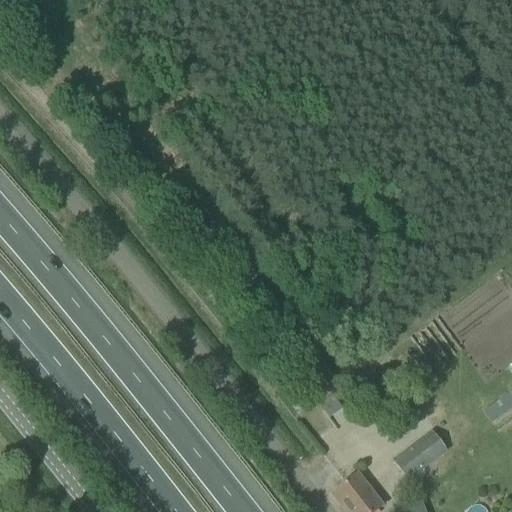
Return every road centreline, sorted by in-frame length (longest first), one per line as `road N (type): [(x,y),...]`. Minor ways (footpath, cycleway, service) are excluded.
road 1 (unclassified): [(324,511),(144,279),(0,120)]
road 2 (motorway): [(248,511),(0,204)]
road 3 (motorway): [(0,305),(177,511)]
road 4 (unclassified): [(88,511),(0,398)]
